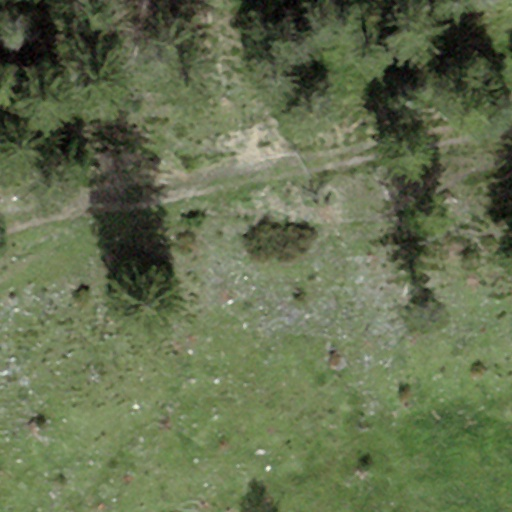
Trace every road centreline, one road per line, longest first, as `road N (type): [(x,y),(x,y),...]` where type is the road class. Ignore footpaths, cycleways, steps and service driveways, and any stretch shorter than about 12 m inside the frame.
road 1 (track): [(202,191),(511,122)]
road 2 (track): [(0,231),(168,194)]
